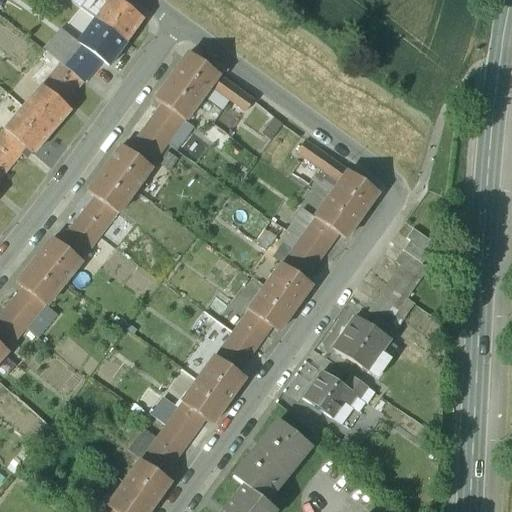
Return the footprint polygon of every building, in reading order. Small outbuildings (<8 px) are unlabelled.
[(109,0),(88,0),(102,10),(109,0)] [(140,20),(113,0),(109,0),(102,10),(94,21),(124,43),(140,20)] [(124,43),(94,21),(77,44),(100,62),(107,67),(124,43)] [(100,62),(77,44),(59,66),(81,84),(100,62)] [(187,55),(170,78),(200,100),(209,88),(217,77),(187,55)] [(81,84),(59,66),(40,87),(62,106),(81,84)] [(251,103),(217,77),(209,88),(243,114),(251,103)] [(200,100),(170,78),(153,101),(160,106),(182,122),(183,123),(200,100)] [(40,87),(22,109),(50,134),(68,112),(62,106),(40,87)] [(160,106),(143,129),(166,145),(182,122),(160,106)] [(22,109),(3,131),(25,150),(31,155),(50,134),(22,109)] [(272,120),(260,135),(269,142),(280,127),(272,120)] [(143,129),(126,153),(149,169),(166,145),(143,129)] [(3,131),(0,134),(0,165),(6,171),(25,150),(3,131)] [(346,173),(303,143),(295,154),(338,184),(346,173)] [(126,153),(119,148),(103,171),(133,193),(150,170),(149,169),(126,153)] [(103,171),(86,194),(93,199),(115,215),(116,216),(133,193),(103,171)] [(338,184),(329,196),(360,218),(376,194),(346,173),(338,184)] [(360,218),(329,196),(313,219),(314,220),(336,236),(343,241),(360,218)] [(93,199),(75,222),(97,239),(115,215),(93,199)] [(336,236),(314,220),(297,243),(320,259),(336,236)] [(75,222),(58,245),(79,263),(97,239),(75,222)] [(274,239),(263,231),(257,239),(268,246),(274,239)] [(408,243),(424,254),(430,244),(412,231),(405,240),(408,243)] [(58,245),(51,240),(33,262),(62,286),(80,263),(79,263),(58,245)] [(297,243),(281,266),(303,282),(320,259),(297,243)] [(402,253),(420,266),(427,256),(424,254),(408,243),(401,253),(402,253)] [(399,268),(418,282),(426,271),(420,266),(402,253),(394,264),(399,268)] [(62,286),(33,262),(15,284),(21,290),(43,307),(44,308),(62,286)] [(281,266),(280,265),(263,288),(293,310),(310,287),(303,282),(281,266)] [(385,287),(405,301),(418,282),(399,268),(385,287)] [(376,320),(377,319),(386,326),(405,301),(385,287),(366,313),(376,320)] [(293,310),(263,288),(247,311),(248,312),(270,328),(277,333),(293,310)] [(21,290),(3,312),(24,330),(43,307),(21,290)] [(3,312),(0,315),(0,348),(5,352),(24,330),(3,312)] [(270,328),(248,312),(231,335),(253,351),(270,328)] [(370,329),(355,318),(331,352),(365,375),(387,342),(370,329)] [(386,326),(377,319),(376,320),(370,329),(387,342),(394,333),(386,326)] [(253,351),(231,335),(215,358),(237,374),(253,351)] [(215,358),(213,357),(197,381),(227,402),(244,379),(237,374),(215,358)] [(341,390),(320,375),(301,401),(329,421),(340,405),(346,409),(353,399),(341,390)] [(366,391),(349,379),(341,390),(353,399),(358,402),(366,391)] [(227,402),(197,381),(180,404),(181,404),(204,421),(210,425),(227,402)] [(161,403),(155,412),(168,422),(174,413),(161,403)] [(204,421),(181,404),(164,428),(187,444),(204,421)] [(276,423),(231,478),(242,487),(262,503),(272,490),(269,487),(292,459),(295,462),(307,448),(276,423)] [(187,444),(164,428),(140,462),(162,478),(187,444)] [(140,462),(139,461),(122,484),(153,506),(169,483),(162,478),(140,462)] [(148,511),(153,506),(122,484),(106,507),(107,508),(111,511),(148,511)] [(242,487),(222,511),(273,511),(262,503),(242,487)]
